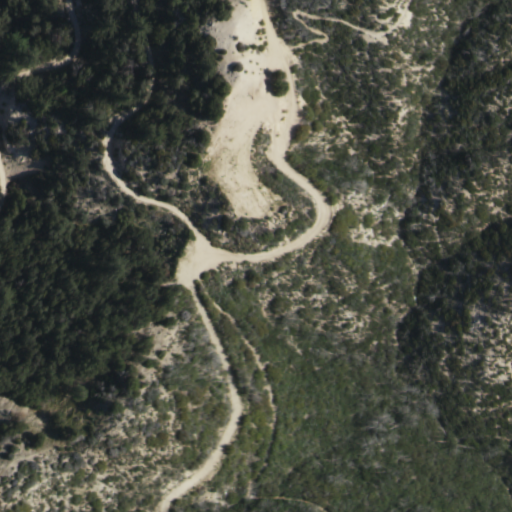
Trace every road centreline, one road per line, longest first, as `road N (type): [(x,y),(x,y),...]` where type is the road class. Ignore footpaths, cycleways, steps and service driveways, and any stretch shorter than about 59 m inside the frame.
road 1 (track): [(265,0),(283,49),(288,111),(279,154),(322,208),(318,227),(290,247),(204,262),(177,283)]
road 2 (track): [(204,262),(189,219),(124,192),(108,154),(122,125),(155,94),(152,0)]
road 3 (track): [(165,511),(217,458),(229,410),(177,283)]
road 4 (track): [(66,0),(68,56),(0,84)]
